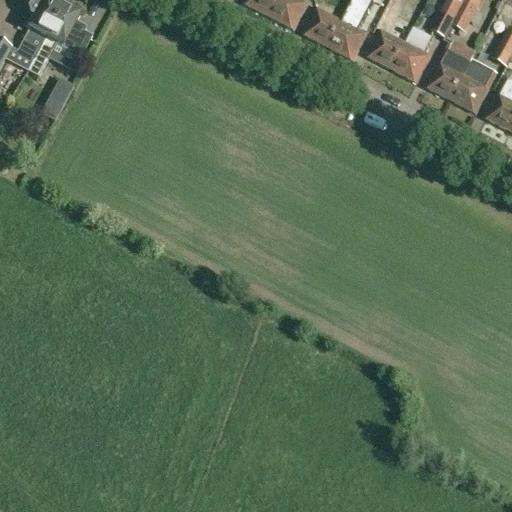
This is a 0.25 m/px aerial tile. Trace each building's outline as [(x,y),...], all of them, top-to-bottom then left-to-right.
[(32,64),(33,63),(61,9),(59,8),(57,4),(53,2),(50,3),(44,0),(37,14),(34,12),(24,31),(28,33),(16,55),(32,64)] [(246,0),(243,7),(267,20),(277,0),(246,0)] [(294,0),(277,0),(267,20),(291,32),(305,6),(294,0)] [(444,41),(452,25),(459,12),(462,5),(464,0),(448,0),(431,34),(444,41)] [(480,0),(464,0),(462,5),(459,12),(452,25),(465,32),(476,12),(482,1),(480,0)] [(302,38),(326,50),(340,24),(338,23),(343,14),(329,7),(324,15),(316,11),(302,38)] [(61,9),(33,63),(32,64),(26,75),(37,81),(46,64),(45,64),(54,47),(78,60),(89,40),(80,36),(83,31),(74,26),(78,18),(73,16),(72,12),(68,10),(65,11),(61,9)] [(404,46),(405,47),(413,31),(407,28),(394,21),(389,31),(386,37),(379,33),(365,61),(389,73),(404,46)] [(365,37),(340,24),(326,50),(351,63),(365,37)] [(405,47),(404,46),(389,73),(414,86),(428,59),(424,57),(432,41),(413,31),(405,47)] [(511,32),(510,31),(498,53),(510,59),(511,55),(511,32)] [(449,104),(462,77),(470,64),(474,56),(452,45),(446,55),(444,54),(424,91),(449,104)] [(0,46),(0,76),(12,53),(0,46)] [(462,77),(449,104),(473,117),(494,77),(470,64),(462,77)] [(50,99),(64,107),(74,89),(59,81),(50,99)] [(483,122),(508,135),(511,126),(511,103),(497,96),(483,122)]
